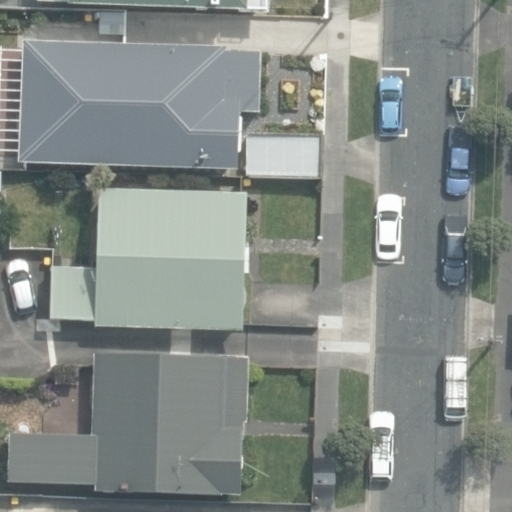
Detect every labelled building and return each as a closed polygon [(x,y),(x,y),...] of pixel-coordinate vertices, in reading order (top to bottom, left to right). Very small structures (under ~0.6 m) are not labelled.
[(70,6),(269,10),(268,0),(62,0),(71,1),(70,6)] [(264,47),(22,42),(19,166),(238,171),(239,110),(263,110),(264,47)] [(246,174),(320,178),(322,138),(248,135),(246,174)] [(246,194),(101,191),(100,232),(52,231),(50,319),(95,320),(95,327),(244,330),(246,194)] [(162,492),(241,494),(244,423),(248,423),(250,374),(250,357),(96,352),(94,435),(11,432),(9,482),(97,485),(97,490),(162,492)] [(88,365),(65,366),(65,381),(88,380),(88,365)]
